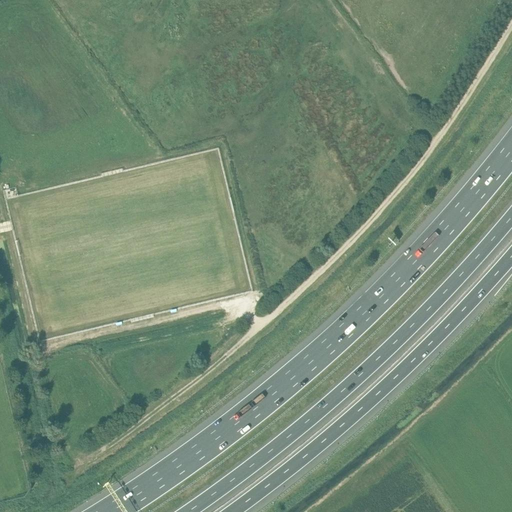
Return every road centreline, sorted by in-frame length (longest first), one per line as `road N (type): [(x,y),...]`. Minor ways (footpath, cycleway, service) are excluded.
road 1 (track): [(511,21),(462,107),(384,209),(294,297),(90,457)]
road 2 (motorway): [(511,150),(323,352),(238,424),(110,511)]
road 3 (motorway): [(191,511),(347,387),(511,217)]
road 4 (motorway): [(231,511),(364,405),(511,254)]
